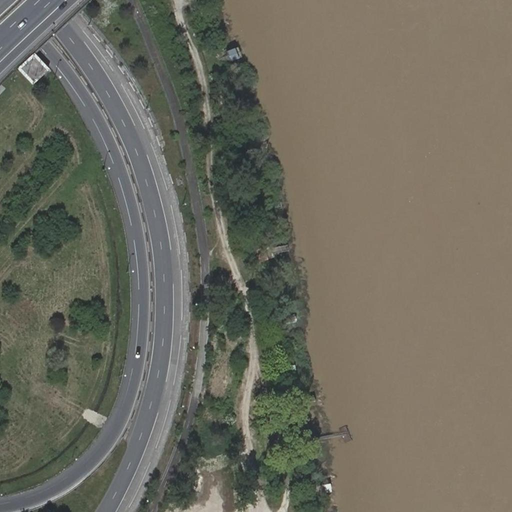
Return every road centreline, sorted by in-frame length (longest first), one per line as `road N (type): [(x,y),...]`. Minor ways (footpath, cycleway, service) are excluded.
road 1 (trunk): [(6,0),(106,130),(138,226),(145,315),(134,386),(107,447),(54,491),(0,507)]
road 2 (motorway): [(108,511),(155,392),(165,276),(157,219),(123,119),(37,0)]
road 3 (track): [(175,0),(209,123),(224,251),(253,314),(250,426),(266,511)]
